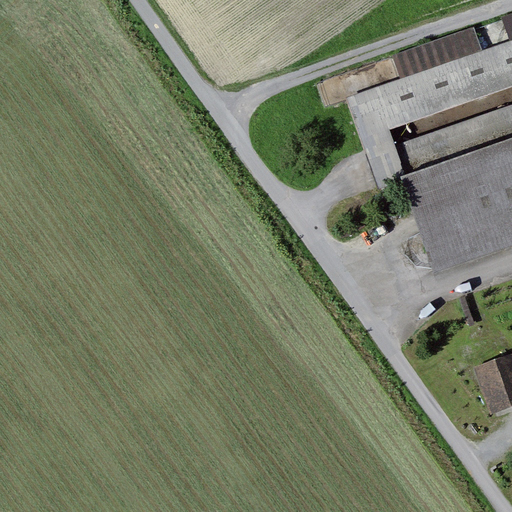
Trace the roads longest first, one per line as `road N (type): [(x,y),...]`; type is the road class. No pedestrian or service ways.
road 1 (unclassified): [(508,511),(140,0)]
road 2 (track): [(229,122),(309,80),(511,12)]
